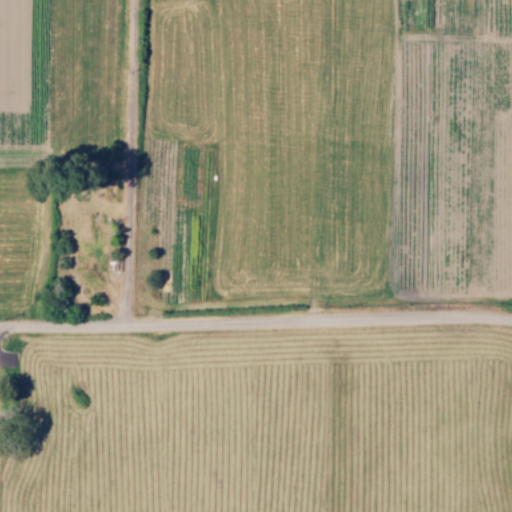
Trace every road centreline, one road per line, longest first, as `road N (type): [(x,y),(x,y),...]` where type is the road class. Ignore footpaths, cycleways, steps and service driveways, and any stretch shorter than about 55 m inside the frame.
road 1 (residential): [(511,325),(0,333)]
road 2 (residential): [(128,325),(132,0)]
